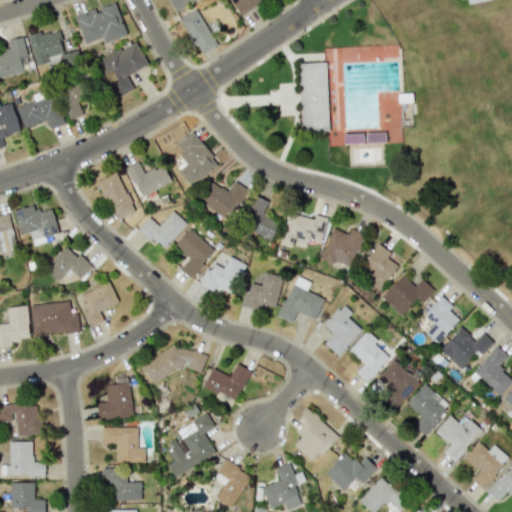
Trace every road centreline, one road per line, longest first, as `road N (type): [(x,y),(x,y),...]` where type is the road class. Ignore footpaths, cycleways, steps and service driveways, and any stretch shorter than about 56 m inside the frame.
road 1 (residential): [(51,166),(92,226),(178,304),(303,361),(469,511)]
road 2 (residential): [(136,0),(181,76),(245,151),(284,176),(395,216),(511,320)]
road 3 (residential): [(0,181),(115,137),(322,0)]
road 4 (residential): [(178,304),(100,359),(0,379)]
road 5 (residential): [(63,371),(74,511)]
